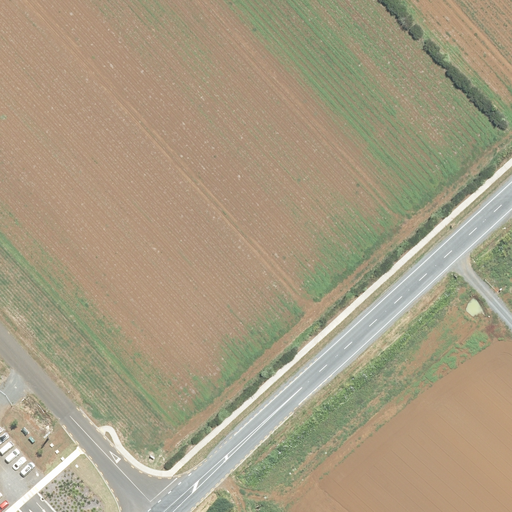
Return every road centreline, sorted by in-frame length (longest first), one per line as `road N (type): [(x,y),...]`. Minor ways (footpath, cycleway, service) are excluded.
road 1 (tertiary): [(166,511),(511,193)]
road 2 (unclassified): [(156,511),(0,341)]
